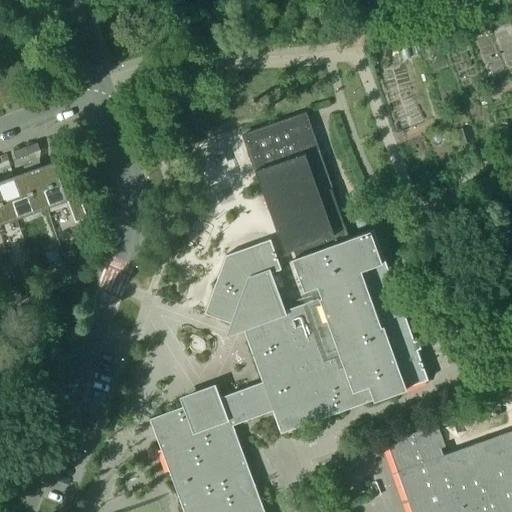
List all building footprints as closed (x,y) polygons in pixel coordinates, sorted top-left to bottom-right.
[(344,225),(304,113),(243,135),(255,170),(254,171),(283,252),(334,235),(332,230),(344,225)] [(474,141),(469,126),(455,130),(460,145),(474,141)] [(41,150),(38,142),(38,141),(26,145),(29,154),(41,150)] [(26,145),(14,150),(17,158),(29,154),(26,145)] [(46,207),(67,200),(74,220),(87,215),(76,185),(63,189),(53,160),(41,164),(40,161),(31,164),(46,207)] [(17,218),(46,207),(31,164),(24,167),(25,170),(13,174),(20,195),(10,198),(17,218)] [(0,179),(0,223),(17,218),(10,198),(20,195),(13,174),(0,179)] [(234,323),(242,325),(245,334),(262,382),(256,384),(247,387),(240,390),(216,398),(212,388),(183,399),(185,405),(149,418),(183,511),(264,511),(232,425),(272,410),(280,433),(427,380),(413,341),(392,282),(389,272),(386,273),(382,262),(385,261),(384,261),(384,260),(374,231),(296,260),(301,273),(307,288),(317,284),(321,297),(281,311),(268,274),(281,269),(270,239),(225,255),(209,299),(206,306),(204,312),(204,313),(234,324),(234,323)] [(86,259),(81,244),(71,247),(74,255),(65,258),(67,265),(86,259)] [(52,273),(66,268),(58,248),(45,253),(52,273)] [(41,346),(53,342),(45,321),(34,326),(41,346)] [(411,511),(511,511),(511,429),(507,432),(498,435),(441,455),(438,448),(445,446),(437,424),(386,442),(397,471),(398,474),(411,511)]
